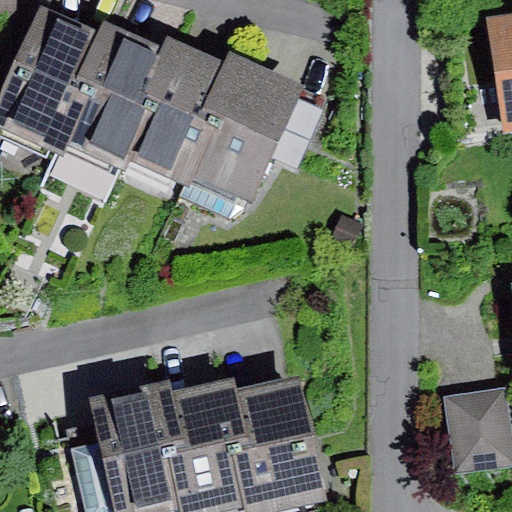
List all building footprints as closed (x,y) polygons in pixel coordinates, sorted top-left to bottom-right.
[(0,0),(0,28),(15,29),(16,0),(0,0)] [(108,40),(40,10),(0,101),(0,132),(61,158),(66,147),(108,40)] [(511,18),(487,22),(503,137),(511,135),(511,18)] [(108,40),(66,147),(124,170),(123,162),(171,50),(113,27),(108,40)] [(171,50),(123,162),(186,188),(188,181),(239,66),(175,39),(171,50)] [(239,66),(188,181),(250,208),(272,159),(298,170),(322,115),(299,104),(305,90),(241,62),(239,66)] [(364,223),(343,215),(331,245),(352,253),(364,223)] [(300,383),(228,400),(254,511),(314,511),(329,508),(300,383)] [(254,511),(228,400),(226,386),(155,402),(180,511),(254,511)] [(96,426),(67,433),(85,511),(179,511),(155,402),(152,389),(91,405),(96,426)] [(511,467),(511,442),(504,392),(444,402),(455,476),(511,467)]
